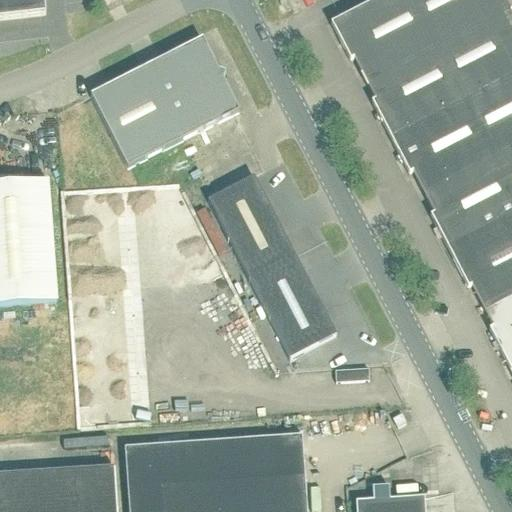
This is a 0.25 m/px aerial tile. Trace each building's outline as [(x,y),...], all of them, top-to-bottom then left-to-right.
[(42,0),(0,0),(0,23),(44,18),(42,0)] [(412,177),(422,198),(433,218),(429,220),(448,256),(467,292),(471,291),(481,311),(492,332),(488,334),(511,379),(511,28),(503,12),(497,0),(384,0),(330,28),(349,65),(353,63),(364,84),(374,105),(371,106),(389,143),(408,179),(412,177)] [(238,116),(201,43),(90,100),(126,172),(238,116)] [(207,205),(248,285),(294,261),(253,181),(207,205)] [(0,189),(0,310),(57,306),(47,186),(0,189)] [(335,340),(294,261),(248,285),(289,364),(335,340)] [(347,419),(380,420),(380,409),(348,408),(347,419)] [(401,419),(392,423),(396,432),(405,427),(401,419)] [(306,511),(301,441),(123,453),(126,511),(306,511)] [(420,480),(442,479),(442,463),(419,465),(420,480)] [(115,511),(113,472),(0,479),(0,511),(115,511)] [(355,506),(355,511),(390,511),(390,504),(388,504),(387,491),(372,492),(372,505),(355,506)]
